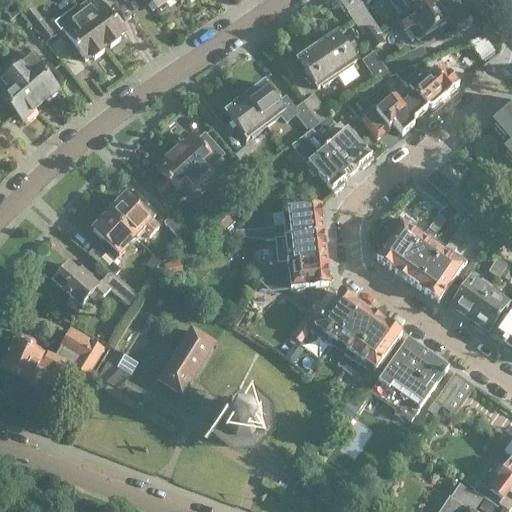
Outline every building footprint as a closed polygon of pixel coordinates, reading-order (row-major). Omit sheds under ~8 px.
[(0,0),(0,8),(10,22),(20,15),(8,0),(0,0)] [(141,0),(143,2),(148,1),(156,13),(174,0),(141,0)] [(386,0),(400,20),(432,0),(431,0),(386,0)] [(416,44),(423,39),(447,23),(432,0),(400,20),(396,23),(402,33),(407,31),(416,44)] [(94,17),(84,24),(104,49),(107,47),(109,50),(119,43),(116,39),(123,34),(114,23),(118,21),(111,12),(108,14),(99,2),(89,10),(94,17)] [(348,16),(366,44),(378,36),(373,28),(374,27),(360,7),(348,16)] [(53,38),(53,37),(34,13),(26,18),(45,44),(53,38)] [(104,49),(84,24),(75,30),(70,24),(60,31),(69,44),(66,46),(72,55),(76,52),(84,63),(91,58),(93,62),(103,54),(100,51),(104,49)] [(319,46),(316,49),(337,79),(353,68),(352,66),(356,64),(336,35),(328,41),(326,38),(318,44),(319,46)] [(384,44),(378,36),(366,44),(372,52),(384,44)] [(337,79),(316,49),(312,51),(311,49),(303,55),(304,57),(296,62),(316,91),(320,88),(321,90),(337,79)] [(389,78),(395,76),(412,68),(425,62),(420,50),(381,67),(387,76),(389,78)] [(58,92),(37,69),(24,53),(6,69),(39,107),(54,94),(55,95),(58,92)] [(387,76),(381,67),(373,55),(363,62),(377,83),(387,76)] [(395,76),(410,93),(426,112),(431,112),(457,89),(456,87),(456,83),(452,78),(448,78),(446,76),(445,76),(439,69),(424,82),(412,68),(395,76)] [(39,107),(6,69),(0,74),(0,81),(2,83),(1,84),(9,93),(1,100),(22,124),(25,121),(24,121),(39,107)] [(247,98),(243,100),(265,130),(281,118),(280,116),(284,113),(263,85),(256,91),(253,89),(246,95),(247,98)] [(413,123),(426,112),(410,93),(408,95),(411,98),(401,107),(394,99),(381,110),(378,106),(369,114),(355,98),(345,105),(376,142),(392,128),(401,138),(413,128),(413,123)] [(312,99),(303,106),(318,125),(327,118),(312,99)] [(265,130),(243,100),(241,102),(238,101),(231,106),(232,109),(225,114),(246,142),(250,139),(251,140),(265,130)] [(318,125),(303,106),(293,113),(308,133),(318,125)] [(511,106),(489,126),(507,148),(500,154),(511,167),(511,106)] [(339,125),(329,134),(322,126),(312,134),(350,177),(356,172),(362,172),(372,163),(356,144),(356,140),(351,135),(347,134),(339,125)] [(350,177),(312,134),(311,132),(291,148),(308,168),(308,172),(312,177),(316,178),(333,197),(343,188),(344,183),(350,177)] [(188,141),(173,154),(207,192),(217,184),(211,178),(212,177),(205,169),(220,156),(204,137),(196,144),(191,138),(188,140),(188,141)] [(245,150),(235,158),(251,177),(261,169),(245,150)] [(158,167),(155,170),(166,182),(155,191),(165,202),(175,192),(176,193),(184,186),(192,195),(198,201),(207,192),(173,154),(158,167)] [(249,178),(234,159),(224,167),(239,186),(249,178)] [(453,189),(435,172),(424,182),(443,200),(453,189)] [(269,177),(266,190),(291,196),(295,181),(269,177)] [(422,185),(411,194),(440,215),(445,207),(422,185)] [(213,198),(204,207),(209,213),(218,205),(213,198)] [(124,199),(108,216),(133,240),(140,232),(148,239),(157,230),(152,225),(157,220),(138,202),(133,207),(124,199)] [(223,208),(199,229),(210,242),(215,238),(235,239),(236,224),(223,208)] [(284,215),(281,215),(283,229),(262,232),(263,243),(274,242),(274,243),(321,238),(321,237),(320,237),(319,229),(320,228),(320,226),(322,223),(322,216),(319,213),(318,211),(296,214),(293,211),(286,212),(284,215)] [(133,240),(108,216),(91,234),(103,245),(99,249),(105,255),(96,264),(108,275),(112,278),(118,270),(111,265),(126,250),(124,249),(133,240)] [(171,217),(163,225),(179,242),(187,234),(171,217)] [(435,237),(435,236),(445,222),(438,218),(428,230),(396,276),(417,291),(448,246),(435,237)] [(375,262),(396,276),(428,230),(420,225),(417,230),(403,221),(375,262)] [(464,222),(452,240),(459,245),(471,228),(464,222)] [(321,239),(321,238),(274,243),(277,268),(323,263),(322,254),(323,254),(323,252),(325,248),(325,242),(321,239)] [(448,245),(448,246),(417,291),(438,305),(466,264),(452,255),(456,250),(448,245)] [(500,279),(506,270),(508,269),(497,261),(488,273),(499,281),(500,279)] [(179,263),(163,268),(166,279),(183,275),(179,263)] [(323,263),(277,268),(273,268),(263,279),(270,285),(289,283),(290,293),(292,292),(295,295),(302,294),(304,291),(327,288),(327,286),(329,283),(328,276),(325,274),(325,271),(324,271),(323,263)] [(134,298),(112,278),(108,275),(94,290),(87,283),(90,280),(82,273),(78,275),(67,266),(51,284),(68,299),(65,304),(73,312),(77,307),(79,308),(87,299),(94,301),(105,289),(127,307),(134,298)] [(511,274),(506,270),(500,279),(507,284),(511,275),(511,274)] [(461,318),(469,323),(492,290),(482,283),(480,287),(470,280),(450,310),(451,311),(450,313),(459,320),(461,318)] [(486,335),(488,337),(508,307),(498,300),(501,296),(492,290),(469,323),(476,328),(474,331),(484,338),(486,335)] [(319,350),(327,356),(331,350),(334,345),(360,309),(339,294),(317,324),(313,330),(327,340),(319,350)] [(339,364),(347,369),(354,359),(354,360),(380,324),(380,323),(360,309),(334,345),(346,354),(339,364)] [(511,353),(511,313),(493,341),(502,347),(502,351),(507,354),(511,353)] [(301,347),(313,330),(317,324),(308,318),(292,341),(301,347)] [(400,338),(380,324),(354,360),(354,359),(347,369),(344,373),(352,378),(361,365),(375,374),(400,338)] [(102,351),(89,344),(74,334),(70,332),(59,349),(64,352),(79,361),(74,369),(87,377),(102,351)] [(214,347),(191,332),(158,384),(181,398),(214,347)] [(59,377),(59,376),(67,380),(73,367),(51,357),(48,361),(41,358),(42,356),(13,343),(0,371),(0,373),(28,387),(37,366),(44,370),(59,377)] [(447,371),(406,343),(369,396),(410,425),(442,379),(442,380),(444,377),(447,371)] [(303,352),(297,348),(296,350),(293,354),(299,358),(303,352)] [(123,358),(114,352),(98,378),(120,391),(129,378),(116,370),(123,358)] [(464,383),(454,376),(434,404),(444,411),(464,383)] [(342,407),(355,417),(362,408),(348,398),(342,407)] [(252,447),(260,437),(261,437),(262,437),(263,433),(262,433),(261,420),(262,419),(261,418),(268,410),(256,399),(249,406),(247,405),(247,406),(233,407),(233,406),(230,408),(230,409),(221,418),(221,419),(220,418),(219,421),(220,422),(221,435),(220,436),(221,439),(222,438),(232,447),(232,448),(235,450),(235,449),(249,448),(249,449),(252,447)] [(511,466),(510,464),(490,492),(480,485),(475,492),(498,509),(499,507),(506,511),(509,511),(511,508),(511,466)] [(474,511),(481,503),(468,494),(459,489),(450,502),(442,511),(474,511)] [(495,511),(483,503),(478,510),(480,511),(495,511)]
